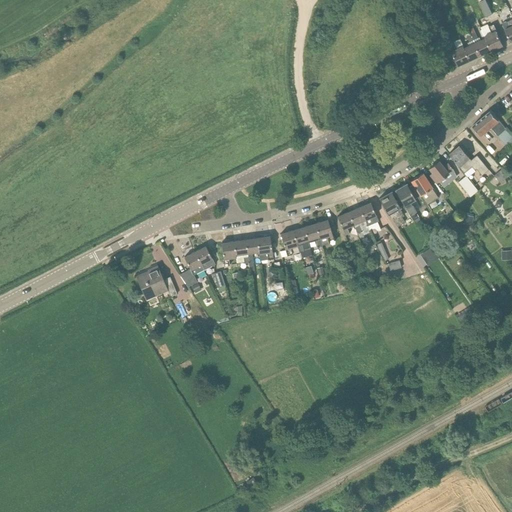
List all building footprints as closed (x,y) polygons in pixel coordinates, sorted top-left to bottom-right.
[(485,0),(484,0),(479,3),(486,18),(492,14),(485,0)] [(511,41),(511,19),(507,22),(506,21),(502,23),(511,42),(511,41)] [(497,31),(494,24),(489,27),(488,25),(481,28),(486,38),(491,51),(503,45),(497,31)] [(491,51),(486,38),(475,43),(481,56),(491,51)] [(470,60),(465,48),(464,46),(456,50),(453,43),(449,45),(452,52),(458,66),(470,60)] [(481,56),(475,43),(465,48),(470,60),(481,56)] [(497,122),(499,120),(491,110),(473,125),(481,135),(490,127),(509,149),(511,146),(511,136),(506,130),(505,131),(497,122)] [(471,160),(469,158),(459,145),(448,154),(459,166),(464,173),(472,167),(474,170),(476,169),(481,175),(488,170),(476,155),(471,160)] [(448,163),(443,167),(439,161),(429,169),(432,172),(428,175),(435,184),(439,181),(453,169),(448,163)] [(493,176),(499,183),(508,176),(502,169),(493,176)] [(427,204),(437,198),(422,174),(411,180),(427,204)] [(469,196),(477,190),(465,176),(457,182),(469,196)] [(410,202),(415,199),(406,183),(395,190),(410,216),(413,221),(415,224),(421,221),(418,218),(419,218),(410,202)] [(399,208),(400,207),(391,192),(379,198),(388,214),(397,227),(404,222),(402,217),(404,216),(399,208)] [(378,221),(374,212),(370,202),(359,207),(369,230),(373,228),(378,231),(381,230),(377,222),(378,221)] [(370,232),(369,230),(359,207),(348,212),(354,225),(360,238),(363,237),(363,235),(370,232)] [(337,217),(343,230),(345,235),(349,234),(347,228),(354,225),(348,212),(337,217)] [(458,219),(454,213),(447,217),(451,224),(458,219)] [(471,225),(473,218),(465,216),(463,223),(471,225)] [(332,235),(330,229),(328,220),(315,224),(319,237),(320,239),(321,244),(329,242),(329,244),(334,242),(332,235)] [(304,227),(308,241),(319,237),(315,224),(304,227)] [(312,255),(309,245),(308,241),(304,227),(293,230),(297,246),(301,258),(312,255)] [(297,246),(293,230),(280,234),(285,249),(287,256),(292,254),(290,247),(297,246)] [(272,252),(271,246),(270,236),(257,238),(259,251),(260,261),(273,259),(272,252)] [(245,240),(247,253),(259,251),(257,238),(245,240)] [(247,253),(245,240),(233,241),(236,258),(237,263),(244,262),(244,263),(248,262),(247,256),(247,253)] [(229,259),(236,258),(233,241),(221,243),(222,253),(223,259),(224,266),(229,265),(229,259)] [(482,246),(488,253),(492,249),(487,242),(482,246)] [(212,258),(210,255),(206,246),(195,252),(204,269),(215,264),(212,258)] [(422,252),(428,264),(440,258),(434,246),(422,252)] [(511,250),(500,251),(500,261),(511,260),(511,250)] [(198,282),(194,275),(204,269),(195,252),(184,257),(189,266),(190,269),(180,274),(188,287),(190,286),(197,282),(198,282)] [(399,261),(388,264),(390,271),(401,268),(399,261)] [(163,279),(161,275),(157,266),(135,275),(139,284),(143,293),(153,289),(156,296),(168,291),(170,297),(177,294),(169,277),(163,279)] [(311,266),(305,268),(308,276),(314,273),(311,266)] [(214,274),(218,287),(224,285),(220,272),(214,274)] [(290,288),(296,287),(295,280),(288,281),(290,288)] [(195,293),(201,290),(197,282),(190,286),(195,293)] [(471,306),(455,315),(461,325),(476,316),(471,306)]
